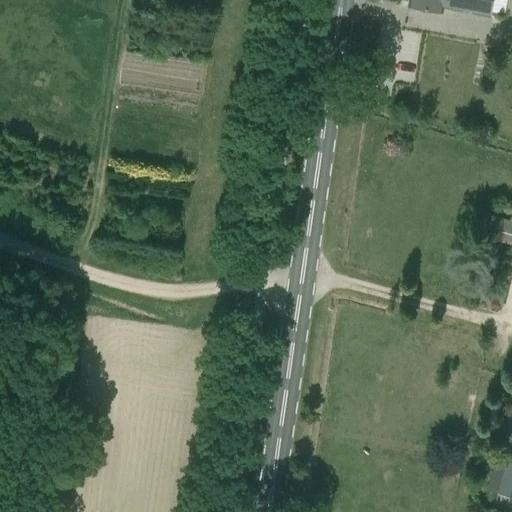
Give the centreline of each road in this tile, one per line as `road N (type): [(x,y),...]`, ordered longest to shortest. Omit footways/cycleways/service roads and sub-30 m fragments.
road 1 (primary): [(341,0),(268,511)]
road 2 (track): [(261,285),(170,291),(111,282),(0,242)]
road 3 (track): [(511,326),(340,281),(261,285)]
